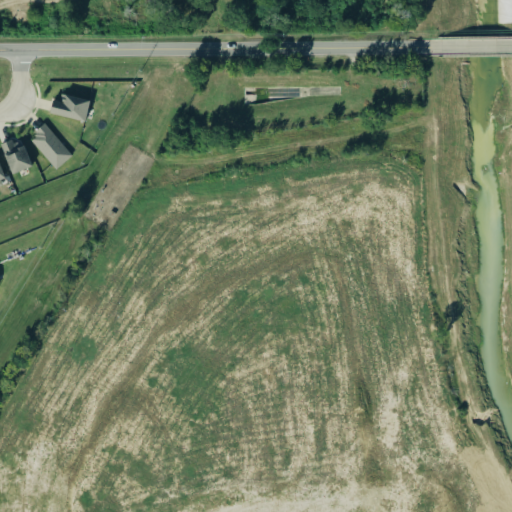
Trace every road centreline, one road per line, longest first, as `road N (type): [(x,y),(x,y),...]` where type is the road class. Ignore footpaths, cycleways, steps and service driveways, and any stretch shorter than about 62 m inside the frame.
road 1 (tertiary): [(0,52),(425,48)]
road 2 (residential): [(58,511),(73,470),(164,318),(203,281),(241,267),(334,257)]
